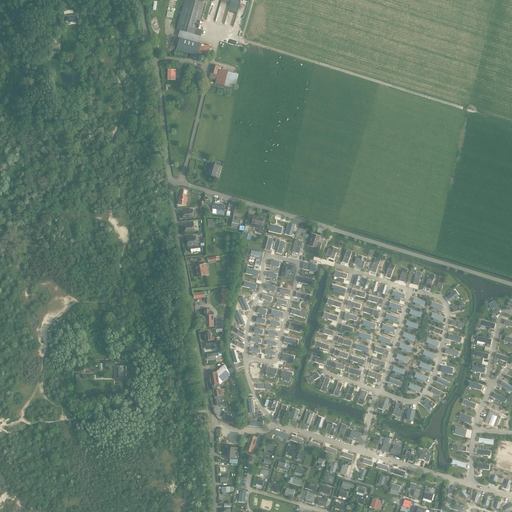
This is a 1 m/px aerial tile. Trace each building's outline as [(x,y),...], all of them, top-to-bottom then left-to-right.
[(197,43),(199,36),(201,30),(197,29),(204,3),(192,0),(184,0),(176,29),(179,30),(177,37),(179,38),(176,49),(193,54),(193,57),(196,58),(198,54),(207,56),(210,47),(197,43)] [(216,22),(224,24),(227,8),(219,6),(216,22)] [(238,74),(219,70),(219,67),(213,65),(209,78),(216,80),(215,84),(234,89),(238,74)] [(167,69),(167,80),(175,80),(175,70),(167,69)] [(220,166),(221,163),(215,161),(214,164),(210,163),(207,175),(215,177),(218,166),(220,166)] [(178,196),(177,204),(186,206),(187,197),(185,197),(186,190),(184,190),(179,189),(178,196)] [(212,205),(212,209),(217,209),(216,214),(224,215),(226,215),(226,211),(224,210),(224,206),(212,205)] [(191,210),(182,211),(183,218),(192,218),(191,210)] [(253,216),(251,223),(254,224),(253,228),(258,229),(257,232),(262,233),(264,226),(261,225),(263,219),(263,218),(253,216)] [(232,219),(230,227),(234,228),(234,226),(238,227),(239,220),(232,219)] [(193,223),(184,224),(185,232),(194,231),(193,223)] [(289,223),(286,234),(292,236),(295,225),(292,224),(291,224),(289,223)] [(271,225),(269,231),(280,234),(281,231),(281,230),(282,228),(271,225)] [(244,233),(243,237),(251,239),(252,235),(247,234),(249,228),(246,227),(244,233)] [(312,234),(308,246),(316,248),(315,251),(319,252),(321,244),(318,243),(319,237),(312,234)] [(195,237),(186,238),(187,246),(196,245),(195,237)] [(296,240),(292,252),(298,253),(302,242),(296,240)] [(329,248),(326,255),(330,256),(330,258),(334,259),(337,249),(333,248),(333,250),(329,248)] [(345,256),(343,262),(347,264),(349,258),(351,252),(347,251),(345,256)] [(357,257),(355,264),(359,265),(358,267),(362,269),(366,258),(362,257),(361,259),(357,257)] [(375,258),(371,271),(375,273),(378,265),(380,260),(375,258)] [(206,263),(195,265),(197,277),(205,276),(204,267),(207,267),(206,263)] [(304,263),(303,269),(314,271),(315,268),(315,267),(315,265),(304,263)] [(284,264),(281,277),(282,277),(285,278),(286,278),(287,270),(293,271),(294,267),(284,264)] [(390,264),(386,277),(390,278),(393,270),(394,265),(390,264)] [(430,274),(425,287),(430,289),(433,281),(434,276),(430,274)] [(438,282),(436,291),(440,292),(442,284),(443,284),(444,279),(440,277),(438,282)] [(334,289),(333,292),(344,295),(345,289),(335,286),(334,289)] [(224,289),(221,302),(222,302),(222,304),(226,305),(227,303),(230,291),(224,289)] [(352,289),(351,294),(364,298),(365,293),(357,291),(357,290),(352,289)] [(455,290),(446,297),(450,302),(458,295),(455,290)] [(244,298),(240,299),(245,311),(249,309),(244,298)] [(414,298),(413,302),(424,306),(425,302),(414,298)] [(328,299),(327,304),(340,308),(341,303),(333,301),(333,300),(328,299)] [(494,300),(489,304),(495,314),(500,311),(494,300)] [(432,302),(430,306),(441,310),(443,306),(432,302)] [(464,304),(452,308),(453,312),(459,310),(465,308),(464,304)] [(209,309),(204,309),(204,327),(213,327),(213,323),(213,313),(209,313),(209,309)] [(292,309),(291,313),(304,317),(305,313),(301,311),(292,309)] [(239,312),(235,314),(240,325),(244,323),(239,312)] [(324,313),(323,317),(336,321),(337,317),(329,314),(324,313)] [(432,313),(431,317),(442,322),(444,318),(432,313)] [(290,323),(288,329),(299,332),(301,326),(290,323)] [(429,325),(427,329),(433,332),(439,334),(441,330),(435,328),(429,325)] [(233,327),(231,330),(236,334),(242,338),(244,334),(233,327)] [(320,327),(319,332),(332,336),(333,331),(325,329),(325,328),(320,327)] [(210,332),(204,333),(205,341),(211,340),(211,341),(214,341),(214,336),(211,336),(210,332)] [(404,332),(402,336),(414,340),(415,336),(404,332)] [(380,336),(378,340),(389,344),(391,340),(380,336)] [(339,337),(338,342),(350,346),(352,342),(344,339),(339,337)] [(427,338),(426,342),(437,346),(439,342),(427,338)] [(232,339),(230,342),(236,345),(236,346),(242,349),(244,345),(232,339)] [(316,341),(315,346),(328,350),(329,345),(321,343),(316,341)] [(400,343),(399,347),(410,351),(412,347),(400,343)] [(356,345),(355,349),(364,352),(367,353),(368,350),(367,350),(368,348),(356,345)] [(376,347),(374,351),(382,354),(387,355),(388,351),(383,349),(376,347)] [(236,350),(231,351),(235,363),(236,362),(237,362),(240,362),(239,359),(238,359),(236,350)] [(335,350),(334,355),(338,356),(346,359),(348,354),(340,352),(340,351),(335,350)] [(424,350),(423,354),(434,359),(435,355),(424,350)] [(283,354),(281,360),(292,363),(293,360),(293,359),(294,357),(283,354)] [(496,354),(495,358),(508,362),(509,358),(496,354)] [(397,355),(396,359),(407,363),(409,359),(397,355)] [(312,356),(310,361),(314,362),(315,362),(323,365),(325,360),(317,358),(317,357),(312,356)] [(352,357),(351,361),(357,362),(357,363),(363,365),(364,360),(358,358),(352,357)] [(372,359),(370,363),(383,367),(385,363),(380,361),(372,359)] [(420,362),(419,366),(430,371),(432,367),(420,362)] [(217,372),(208,373),(210,385),(211,385),(212,391),(220,389),(219,384),(229,375),(225,365),(224,366),(222,371),(217,372)] [(116,366),(116,380),(123,380),(126,380),(126,366),(123,366),(116,366)] [(442,366),(440,372),(451,374),(452,372),(452,371),(452,368),(442,366)] [(267,367),(266,372),(267,372),(268,372),(267,375),(274,377),(275,374),(276,374),(277,369),(267,367)] [(394,367),(392,371),(394,371),(400,373),(404,375),(405,371),(394,367)] [(283,371),(282,375),(283,376),(282,379),(289,381),(290,377),(290,378),(291,378),(292,373),(283,371)] [(368,371),(367,375),(380,380),(381,375),(376,373),(376,374),(368,371)] [(317,373),(306,379),(309,383),(314,381),(313,380),(320,377),(317,373)] [(416,373),(414,377),(425,381),(427,377),(416,373)] [(322,386),(320,390),(325,392),(330,379),(325,378),(322,386)] [(390,378),(389,382),(400,387),(402,383),(390,378)] [(438,378),(436,381),(448,387),(450,383),(438,378)] [(511,386),(503,381),(500,385),(511,391),(511,389),(511,386)] [(335,390),(333,394),(338,396),(342,384),(338,382),(335,390)] [(410,384),(408,388),(419,392),(421,388),(410,384)] [(347,394),(345,399),(350,400),(354,388),(350,386),(347,394)] [(432,388),(430,392),(438,396),(442,398),(445,394),(440,391),(432,388)] [(220,389),(212,391),(213,397),(214,397),(215,399),(218,399),(221,398),(221,395),(224,395),(222,389),(220,389)] [(359,399),(358,403),(362,405),(364,400),(367,392),(362,391),(360,399),(359,399)] [(495,393),(493,397),(504,403),(506,399),(495,393)] [(383,397),(379,408),(382,409),(385,410),(389,400),(383,397)] [(426,403),(424,406),(428,410),(431,407),(433,408),(435,405),(426,398),(424,401),(426,403)] [(266,400),(264,405),(267,406),(267,407),(271,408),(270,411),(274,412),(276,405),(273,404),(273,402),(269,400),(269,401),(266,400)] [(462,404),(475,408),(476,404),(470,402),(470,401),(467,400),(467,401),(464,400),(463,404),(462,404)] [(397,403),(393,415),(399,417),(403,406),(397,403)] [(281,410),(278,418),(283,420),(287,407),(282,405),(281,410)] [(293,409),(289,419),(295,421),(298,411),(293,409)] [(408,409),(406,419),(408,420),(410,420),(412,421),(414,410),(408,409)] [(490,410),(485,423),(497,427),(501,418),(498,417),(500,414),(490,410)] [(307,413),(303,423),(309,426),(312,415),(307,413)] [(460,417),(459,419),(469,423),(472,418),(461,414),(460,416),(459,417),(460,417)] [(318,420),(315,430),(319,431),(324,419),(321,418),(322,418),(319,417),(318,420)] [(328,424),(326,430),(330,431),(330,432),(329,434),(332,436),(336,425),(332,424),(331,426),(328,424)] [(340,429),(338,437),(342,439),(345,431),(347,426),(342,424),(340,429)] [(455,431),(454,434),(465,436),(467,430),(456,428),(455,430),(455,431)] [(351,430),(348,438),(350,439),(357,442),(360,434),(352,431),(351,430)] [(249,435),(244,450),(252,452),(257,437),(249,435)] [(374,440),(371,448),(376,449),(378,442),(380,437),(375,435),(373,440),(374,440)] [(383,445),(381,451),(385,452),(387,447),(390,439),(385,437),(382,445),(383,445)] [(283,453),(286,443),(281,442),(278,452),(283,453)] [(267,446),(265,453),(271,455),(274,448),(274,445),(267,443),(266,446),(267,446)] [(391,449),(390,453),(399,456),(400,452),(399,452),(399,451),(400,448),(392,445),(391,449)] [(227,453),(226,457),(234,458),(235,454),(235,451),(236,451),(236,446),(227,446),(227,453)] [(407,451),(405,458),(409,459),(408,461),(412,462),(416,452),(412,450),(411,452),(407,451)] [(420,454),(419,458),(428,461),(430,457),(429,457),(430,453),(422,451),(421,454),(420,454)] [(264,459),(263,463),(270,465),(272,461),(272,459),(265,457),(264,459)] [(318,461),(317,463),(319,463),(318,466),(323,467),(325,459),(319,458),(318,461)] [(279,461),(277,468),(285,471),(286,470),(287,471),(289,465),(279,461)] [(330,463),(329,465),(331,466),(329,471),(335,473),(337,466),(330,463)] [(260,474),(259,476),(266,478),(267,476),(268,471),(261,469),(259,473),(260,474)] [(378,483),(385,485),(387,477),(381,475),(378,483)] [(325,476),(324,480),(327,481),(326,482),(332,484),(334,478),(328,476),(328,477),(325,476)] [(256,484),(255,486),(259,487),(260,485),(262,486),(264,480),(263,480),(264,479),(261,478),(260,479),(258,478),(256,484)] [(309,483),(307,489),(315,491),(317,485),(309,483)] [(272,484),(270,489),(273,490),(273,492),(278,493),(280,486),(272,484)] [(411,484),(410,488),(416,490),(414,495),(419,496),(421,488),(411,484)] [(324,486),(322,492),(329,494),(331,488),(324,486)] [(358,486),(357,492),(364,494),(365,488),(358,486)] [(391,486),(390,493),(398,495),(399,488),(391,486)] [(425,492),(423,498),(431,501),(433,494),(428,493),(430,489),(426,487),(424,491),(425,492)] [(286,488),(284,495),(289,497),(290,495),(293,496),(295,490),(286,488)] [(307,492),(305,500),(313,502),(315,495),(309,493),(310,493),(307,492)] [(358,497),(356,503),(358,503),(358,505),(362,507),(364,500),(358,497)] [(371,501),(370,507),(377,509),(379,500),(374,499),(373,502),(371,501)] [(336,503),(335,508),(344,511),(346,505),(336,503)]
